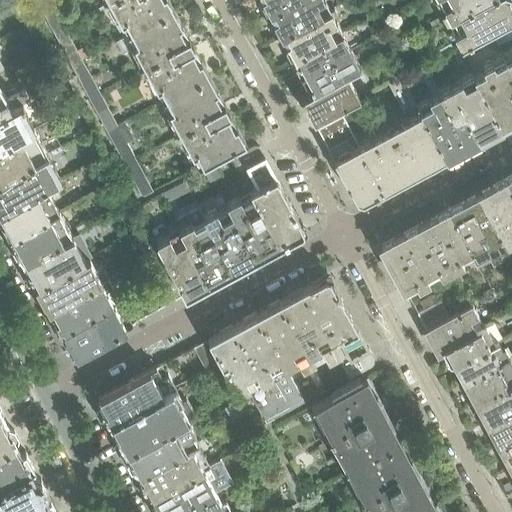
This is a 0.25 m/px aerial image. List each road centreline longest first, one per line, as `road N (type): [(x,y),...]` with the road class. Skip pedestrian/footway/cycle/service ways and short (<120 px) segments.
road 1 (residential): [(49,393),(343,233)]
road 2 (residential): [(343,233),(495,511)]
road 3 (residential): [(222,0),(343,233)]
road 4 (residential): [(343,233),(511,142)]
road 5 (residential): [(49,393),(112,511)]
